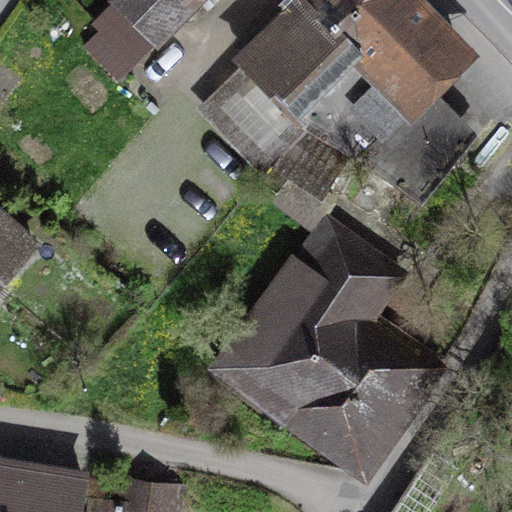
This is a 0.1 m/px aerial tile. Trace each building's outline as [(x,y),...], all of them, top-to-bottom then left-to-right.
[(115,80),(152,43),(154,45),(198,0),(116,0),(112,4),(113,5),(94,24),(101,31),(84,48),(115,80)] [(303,124),(366,64),(409,109),(421,98),(460,61),(402,0),(324,0),(251,71),(303,124)] [(366,64),(303,124),(361,160),(423,207),(470,148),(421,98),(409,109),(366,64)] [(346,159),(303,133),(276,165),(324,195),(346,159)] [(0,283),(34,245),(0,215),(0,283)] [(345,350),(339,346),(356,322),(395,266),(326,216),(225,357),(301,413),(345,350)] [(422,370),(356,322),(339,346),(345,350),(301,413),(359,457),(422,370)] [(0,511),(76,511),(82,479),(44,473),(42,483),(0,476),(0,511)] [(175,511),(179,489),(123,480),(122,489),(94,484),(89,511),(175,511)]
